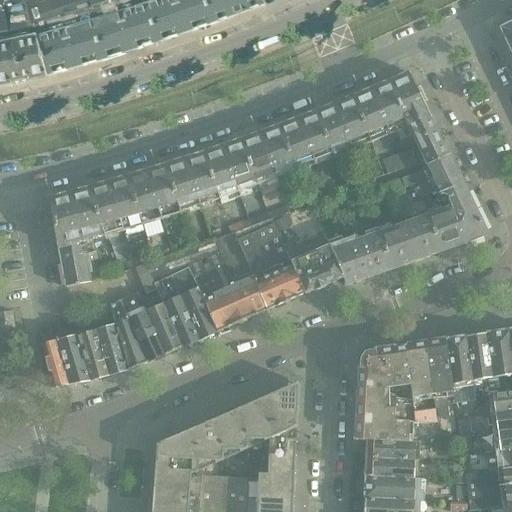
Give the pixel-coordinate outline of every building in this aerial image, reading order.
[(0,0),(0,87),(11,85),(47,77),(32,24),(25,0),(0,0)] [(25,0),(32,24),(60,16),(88,8),(112,0),(25,0)] [(145,0),(112,0),(88,8),(104,61),(159,43),(145,0)] [(204,0),(145,0),(159,43),(214,24),(204,0)] [(204,0),(214,24),(264,5),(262,0),(204,0)] [(88,8),(60,16),(32,24),(47,77),(104,61),(88,8)] [(511,25),(502,30),(504,34),(511,51),(511,25)] [(431,117),(425,104),(410,74),(371,91),(354,98),(372,144),(410,128),(431,117)] [(354,98),(336,106),(317,113),(335,159),(372,144),(354,98)] [(317,113),(298,121),(280,127),(297,173),(335,159),(317,113)] [(449,155),(431,117),(410,128),(419,146),(427,162),(429,166),(449,155)] [(280,127),(261,134),(242,141),(259,187),(297,173),(280,127)] [(242,141),(205,154),(221,201),(259,187),(242,141)] [(398,156),(383,162),(387,175),(416,165),(411,151),(398,156)] [(205,154),(187,160),(168,166),(183,213),(221,201),(205,154)] [(467,192),(452,162),(449,155),(429,166),(430,170),(427,170),(415,175),(418,184),(417,184),(419,188),(422,197),(430,194),(440,190),(443,196),(449,198),(450,200),(467,192)] [(168,166),(148,172),(130,178),(144,226),(183,215),(183,213),(168,166)] [(370,167),(361,170),(363,175),(367,173),(372,172),(370,167)] [(413,185),(410,176),(405,178),(408,187),(413,185)] [(130,178),(111,183),(91,189),(105,238),(144,226),(130,178)] [(332,180),(322,183),(324,188),(329,186),(334,184),(332,180)] [(315,191),(320,189),(324,188),(322,183),(313,186),(315,191)] [(394,192),(391,183),(384,185),(388,194),(394,192)] [(334,184),(329,186),(332,195),(337,193),(334,184)] [(388,194),(384,185),(379,187),(383,196),(388,194)] [(422,197),(419,188),(414,190),(417,198),(422,197)] [(105,238),(91,189),(51,200),(60,248),(80,244),(86,242),(105,238)] [(320,189),(315,191),(318,200),(323,198),(320,189)] [(394,192),(388,194),(383,196),(384,200),(396,196),(394,192)] [(467,192),(450,200),(454,206),(429,215),(443,252),(488,236),(467,192)] [(353,197),(347,199),(350,207),(356,205),(353,197)] [(346,209),(343,200),(337,202),(340,211),(346,209)] [(340,211),(337,202),(332,204),(335,212),(340,211)] [(291,214),(288,206),(269,212),(272,221),(274,220),(286,216),(291,214)] [(429,215),(405,223),(381,232),(394,269),(443,252),(429,215)] [(289,221),(286,216),(274,220),(276,226),(289,221)] [(252,228),(249,219),(229,226),(232,235),(252,228)] [(306,295),(294,267),(293,263),(288,253),(282,241),(282,240),(279,232),(276,226),(274,220),(272,221),(252,228),(232,235),(268,311),(306,295)] [(291,227),(289,221),(276,226),(279,232),(288,228),(291,227)] [(288,228),(279,232),(282,240),(291,236),(288,228)] [(381,232),(357,241),(356,238),(330,247),(343,278),(346,287),(394,269),(381,232)] [(268,311),(232,235),(186,250),(207,299),(221,332),(268,311)] [(91,284),(87,263),(99,260),(96,252),(90,254),(85,255),(82,256),(81,248),(80,244),(60,248),(67,289),(91,284)] [(90,254),(87,246),(81,248),(82,256),(85,255),(90,254)] [(330,247),(309,256),(293,263),(294,267),(306,295),(314,291),(315,293),(328,288),(327,285),(343,278),(330,247)] [(207,299),(186,250),(165,258),(183,299),(201,340),(221,332),(207,299)] [(117,264),(108,267),(112,277),(121,274),(117,264)] [(137,268),(135,269),(144,291),(155,286),(154,284),(149,274),(145,265),(137,268)] [(99,270),(103,280),(112,277),(108,267),(99,270)] [(166,356),(147,314),(138,294),(121,302),(149,363),(166,356)] [(201,340),(183,299),(164,307),(182,349),(201,340)] [(149,363),(121,302),(110,307),(116,326),(129,371),(149,363)] [(182,349),(164,307),(147,314),(166,356),(182,349)] [(14,313),(0,314),(0,338),(17,336),(14,313)] [(93,316),(96,327),(104,325),(100,314),(93,316)] [(54,326),(59,342),(78,337),(73,320),(54,326)] [(116,326),(97,332),(110,377),(129,371),(116,326)] [(97,332),(78,337),(91,382),(110,377),(97,332)] [(511,392),(511,354),(509,332),(486,335),(495,395),(511,392)] [(495,395),(486,335),(467,338),(474,387),(482,386),(483,397),(489,396),(495,395)] [(78,337),(59,342),(71,386),(91,382),(78,337)] [(474,387),(467,338),(446,341),(453,390),(474,387)] [(455,397),(453,390),(446,341),(426,344),(434,396),(436,409),(448,407),(446,398),(455,397)] [(59,342),(44,346),(51,389),(71,386),(59,342)] [(434,396),(426,344),(407,347),(413,389),(415,403),(423,402),(422,398),(434,396)] [(413,389),(407,347),(366,353),(361,360),(359,386),(379,387),(379,392),(413,389)] [(293,511),(294,504),(300,384),(157,446),(154,502),(152,511),(293,511)] [(415,422),(413,406),(413,403),(415,403),(413,389),(379,392),(379,387),(359,386),(358,419),(415,422)] [(511,392),(495,395),(489,396),(490,407),(477,409),(478,417),(491,415),(496,415),(511,412),(511,392)] [(511,431),(511,412),(496,415),(497,425),(493,426),(494,434),(511,431)] [(441,444),(438,423),(423,422),(415,422),(358,419),(357,440),(417,443),(428,443),(433,444),(441,444)] [(511,451),(511,431),(494,434),(497,454),(501,453),(511,451)] [(416,461),(417,450),(417,443),(357,440),(357,441),(358,442),(358,450),(366,450),(366,458),(416,461)] [(511,469),(511,451),(501,453),(503,463),(498,464),(498,465),(499,472),(504,471),(511,469)] [(416,472),(416,461),(366,458),(365,470),(367,470),(367,475),(420,478),(420,472),(416,472)] [(472,511),(508,507),(511,506),(511,469),(504,471),(499,472),(466,476),(470,511),(472,511)] [(420,490),(420,478),(367,475),(366,496),(421,500),(420,503),(425,503),(425,494),(422,494),(422,490),(420,490)] [(420,511),(420,503),(421,500),(366,496),(364,511),(420,511)]
